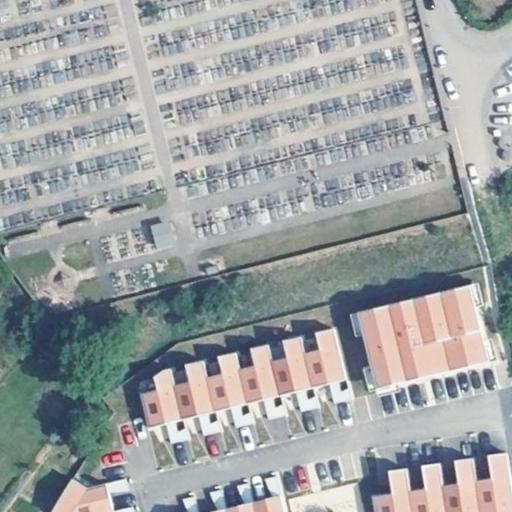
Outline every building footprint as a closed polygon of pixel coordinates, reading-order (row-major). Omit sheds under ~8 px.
[(0,221),(128,205),(125,183),(156,180),(151,148),(87,157),(85,141),(71,143),(69,129),(55,131),(53,117),(43,118),(50,168),(26,172),(17,100),(0,101),(0,221)] [(151,225),(155,247),(172,244),(167,222),(151,225)] [(414,381),(411,369),(431,365),(433,376),(490,362),(471,286),(359,314),(378,390),(414,381)] [(158,391),(141,395),(150,429),(347,380),(334,329),(317,333),(321,350),(305,354),(301,337),(285,341),(289,358),(273,362),(269,345),(252,349),(256,366),(240,370),(236,353),(220,357),(224,374),(208,378),(204,361),(187,365),(191,382),(175,386),(171,369),(164,371),(155,377),(158,391)] [(431,365),(411,369),(414,381),(433,376),(431,365)] [(508,454),(490,457),(493,479),(511,477),(508,454)] [(474,459),(456,462),(460,485),(477,482),(474,459)] [(441,464),(423,467),(427,490),(444,487),(441,464)] [(390,472),(394,495),(411,492),(407,469),(390,472)] [(511,511),(511,482),(511,477),(493,479),(477,482),(460,485),(444,487),(427,490),(411,492),(394,495),(374,498),(376,511),(511,511)] [(114,511),(107,484),(88,489),(81,490),(69,483),(51,511),(114,511)] [(285,511),(282,496),(215,511),(285,511)]
